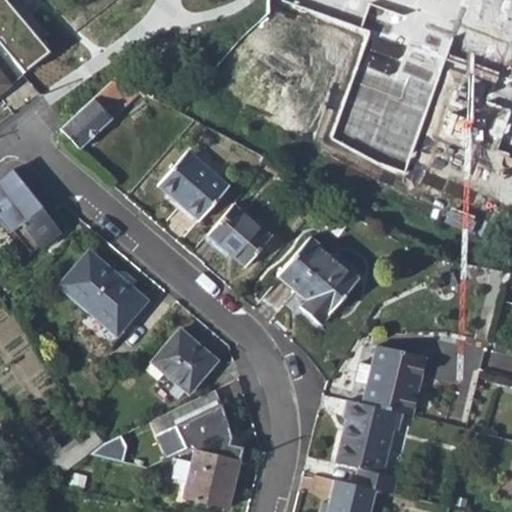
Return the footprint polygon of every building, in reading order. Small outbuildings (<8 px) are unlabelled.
[(3,0),(0,0),(0,42),(24,70),(47,52),(3,0)] [(0,91),(22,74),(0,48),(0,91)] [(136,104),(145,95),(113,78),(58,129),(79,148),(131,99),(136,104)] [(186,149),(155,185),(195,221),(226,186),(186,149)] [(275,176),(280,168),(267,161),(263,165),(275,176)] [(55,230),(9,169),(0,176),(0,223),(6,230),(7,229),(15,224),(33,246),(55,230)] [(438,200),(511,228),(511,207),(444,181),(438,200)] [(269,236),(232,202),(204,234),(242,267),(269,236)] [(15,224),(7,229),(26,252),(33,246),(15,224)] [(307,237),(273,275),(303,300),(298,306),(317,322),(356,279),(307,237)] [(86,250),(56,283),(117,335),(145,301),(86,250)] [(440,281),(443,292),(458,287),(456,276),(440,281)] [(177,329),(149,360),(161,370),(186,391),(213,360),(177,329)] [(374,345),(360,404),(402,414),(409,416),(423,356),(374,345)] [(143,368),(154,378),(161,370),(149,360),(143,368)] [(355,466),(351,484),(371,488),(393,494),(397,477),(382,472),(392,429),(397,430),(402,414),(360,404),(345,401),(341,415),(344,417),(335,461),(355,466)] [(175,425),(186,448),(193,450),(237,461),(241,446),(227,443),(229,436),(220,403),(175,425)] [(91,425),(46,460),(59,476),(90,452),(103,442),(91,425)] [(126,445),(120,434),(103,442),(90,452),(122,461),(126,445)] [(185,480),(181,498),(226,509),(237,461),(193,450),(190,459),(176,456),(171,476),(185,480)] [(365,511),(371,488),(351,484),(332,479),(324,508),(317,507),(315,511),(365,511)] [(450,502),(463,505),(465,496),(453,493),(450,502)]
